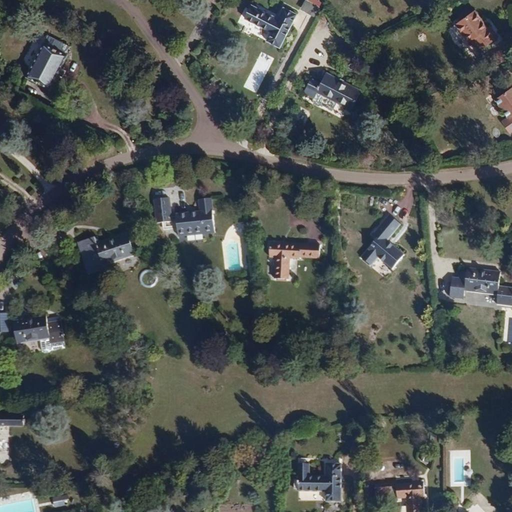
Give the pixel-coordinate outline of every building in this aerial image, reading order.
[(279,48),(297,15),(284,8),(278,19),(251,5),(243,19),(271,33),(266,41),(279,48)] [(474,12),(456,25),(469,43),(471,42),(479,52),(477,54),(483,63),(496,54),(489,45),(498,38),(490,28),(487,30),(474,12)] [(57,75),(60,69),(68,53),(67,53),(70,47),(49,36),(46,42),(44,41),(27,76),(51,88),(57,75)] [(257,93),(273,58),(260,52),(245,88),(257,93)] [(313,98),(317,92),(351,110),(361,91),(326,73),(321,84),(311,78),(303,93),(313,98)] [(511,88),(494,101),(507,119),(510,116),(511,118),(511,88)] [(404,97),(401,92),(396,95),(399,100),(404,97)] [(172,220),(171,214),(169,198),(154,199),(157,223),(172,221),(172,220)] [(176,214),(177,219),(179,236),(214,233),(210,198),(198,199),(200,211),(176,214)] [(373,234),(377,238),(362,257),(371,265),(378,257),(392,269),(404,255),(386,241),(400,224),(389,215),(373,234)] [(94,236),(77,242),(88,275),(105,269),(103,265),(134,254),(127,233),(96,244),(94,236)] [(270,243),(270,258),(275,258),(274,279),(288,279),(289,259),(300,259),(300,257),(319,258),(320,244),(299,243),(298,244),(270,243)] [(501,272),(467,268),(466,276),(453,274),(450,293),(463,295),(464,290),(498,295),(497,304),(511,306),(511,287),(499,286),(501,272)] [(460,315),(463,298),(450,297),(448,313),(460,315)] [(0,331),(8,331),(6,314),(0,314),(0,331)] [(47,323),(47,318),(46,315),(13,320),(16,343),(40,339),(49,338),(50,344),(64,342),(61,321),(59,321),(47,323)] [(49,338),(40,339),(42,350),(45,353),(49,353),(51,348),(65,346),(64,342),(50,344),(49,338)] [(0,425),(24,426),(24,414),(0,414),(0,425)] [(298,463),(298,491),(325,491),(325,502),(340,502),(341,464),(326,464),(325,476),(309,476),(309,464),(298,463)] [(396,483),(374,484),(375,499),(397,497),(397,499),(406,498),(407,507),(395,507),(395,511),(421,511),(420,497),(424,497),(423,483),(396,484),(396,483)] [(68,506),(67,495),(52,497),(53,508),(68,506)]
